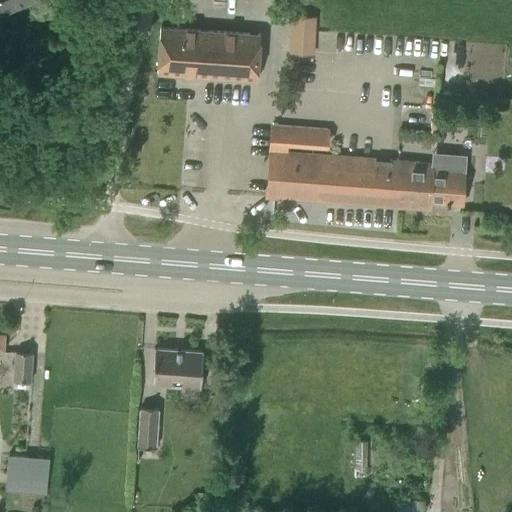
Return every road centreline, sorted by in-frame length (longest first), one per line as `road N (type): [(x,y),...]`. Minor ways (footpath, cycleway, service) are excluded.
road 1 (primary): [(511,294),(0,251)]
road 2 (track): [(147,0),(125,71),(104,259)]
